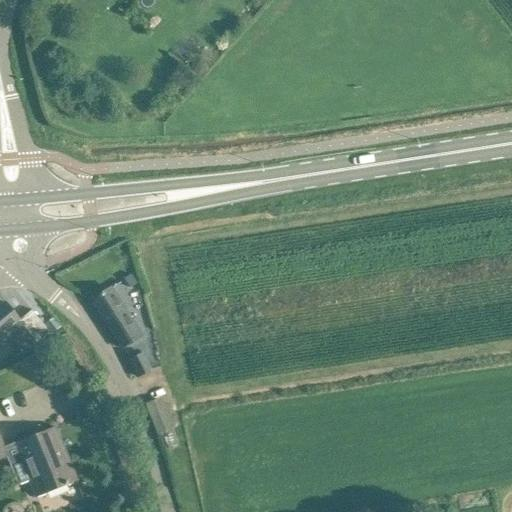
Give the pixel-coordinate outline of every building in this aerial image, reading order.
[(109,289),(91,301),(122,349),(140,337),(109,289)] [(5,303),(0,307),(0,345),(23,327),(36,343),(37,343),(49,332),(31,310),(19,321),(5,303)] [(151,370),(143,354),(129,361),(137,377),(151,370)] [(147,408),(157,435),(172,429),(162,402),(147,408)] [(54,428),(35,436),(3,449),(0,440),(0,461),(5,459),(7,465),(21,459),(36,497),(75,481),(54,428)]
